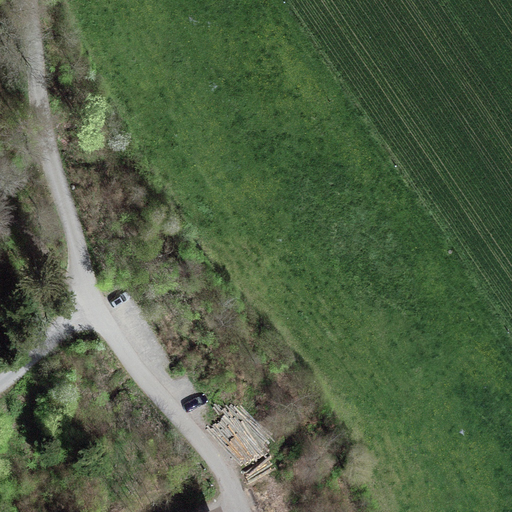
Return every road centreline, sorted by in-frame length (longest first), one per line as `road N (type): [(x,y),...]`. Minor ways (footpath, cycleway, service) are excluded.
road 1 (track): [(31,0),(44,130),(81,273),(218,466)]
road 2 (track): [(0,384),(59,326),(81,273)]
